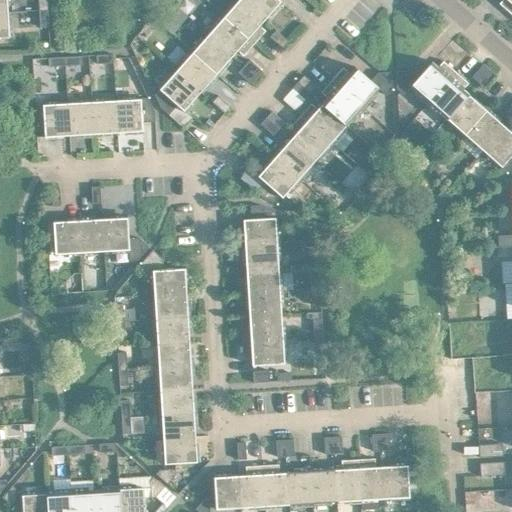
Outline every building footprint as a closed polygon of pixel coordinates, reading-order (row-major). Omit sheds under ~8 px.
[(0,0),(0,10),(9,10),(8,0),(0,0)] [(245,0),(237,0),(225,14),(255,41),(266,28),(260,23),(265,17),(245,0)] [(245,0),(265,17),(280,0),(245,0)] [(511,0),(501,0),(500,1),(511,11),(511,0)] [(49,7),(40,8),(41,25),(50,24),(49,7)] [(9,10),(0,10),(0,35),(10,35),(9,10)] [(225,14),(209,32),(233,53),(238,48),(244,53),(255,41),(225,14)] [(168,17),(163,23),(174,32),(178,26),(168,17)] [(271,34),(283,45),(289,39),(277,28),(271,34)] [(209,32),(193,50),(217,71),(233,53),(209,32)] [(193,50),(177,68),(201,89),(217,71),(193,50)] [(114,60),(114,57),(114,52),(97,53),(98,61),(114,60)] [(83,53),(66,54),(67,63),(83,62),(83,53)] [(67,63),(66,54),(49,55),(50,64),(67,63)] [(250,57),(245,64),(257,75),(263,68),(250,57)] [(411,84),(430,100),(456,70),(444,59),(438,65),(432,59),(418,76),(410,68),(397,69),(398,86),(404,92),(411,84)] [(473,74),(479,80),(490,68),(484,62),(473,74)] [(257,75),(245,64),(239,70),(252,81),(257,75)] [(344,65),(333,77),(363,104),(379,85),(388,93),(393,87),(392,69),(379,70),(372,78),(356,64),(350,70),(344,65)] [(201,89),(177,68),(156,92),(162,105),(170,112),(179,102),(185,108),(201,89)] [(490,68),(479,80),(486,86),(497,73),(490,68)] [(430,100),(447,116),(469,92),(464,87),(469,81),(456,70),(430,100)] [(305,73),(299,79),(312,90),(317,84),(305,73)] [(328,95),(323,101),(347,122),(363,104),(333,77),(322,90),(328,95)] [(312,90),(299,79),(293,86),(306,97),(312,90)] [(447,116),(465,132),(487,108),(469,92),(447,116)] [(213,100),(225,111),(231,104),(219,93),(213,100)] [(149,96),(116,97),(118,130),(144,128),(143,120),(156,119),(155,109),(149,96)] [(116,97),(93,99),(94,131),(118,130),(116,97)] [(93,99),(69,100),(70,133),(94,131),(93,99)] [(70,133),(69,100),(44,102),(46,134),(70,133)] [(312,101),(301,113),(331,140),(347,122),(323,101),(318,106),(312,101)] [(465,132),(483,148),(505,124),(487,108),(465,132)] [(273,109),(267,115),(280,126),(285,120),(273,109)] [(296,131),(291,137),(316,158),(331,140),(301,113),(290,126),(296,131)] [(280,126),(267,115),(261,122),(274,133),(280,126)] [(511,130),(505,124),(483,148),(508,169),(511,167),(511,130)] [(291,137),(275,155),(300,176),(316,158),(291,137)] [(300,176),(275,155),(259,173),(265,179),(256,189),(264,196),(278,200),(300,176)] [(102,201),(101,184),(92,184),(93,201),(102,201)] [(62,203),(61,186),(52,187),(53,204),(62,203)] [(244,217),(245,242),(278,240),(276,207),(262,203),(251,203),(252,216),(244,217)] [(103,216),(105,248),(129,247),(130,258),(138,257),(150,244),(140,236),(129,236),(128,215),(103,216)] [(81,250),(105,248),(103,216),(79,218),(81,250)] [(56,251),(81,250),(79,218),(54,219),(56,251)] [(511,232),(497,233),(498,245),(511,244),(511,232)] [(309,238),(310,255),(319,254),(318,237),(309,238)] [(245,242),(247,266),(279,264),(278,240),(245,242)] [(511,244),(498,245),(498,259),(502,259),(511,258),(511,244)] [(153,268),(155,293),(187,291),(186,266),(164,267),(163,256),(154,247),(142,260),(143,269),(153,268)] [(247,266),(248,290),(281,288),(279,264),(247,266)] [(311,269),(312,286),(321,285),(320,269),(311,269)] [(321,285),(312,286),(313,302),(322,302),(321,285)] [(248,290),(250,314),(282,312),(281,288),(248,290)] [(155,293),(156,316),(189,314),(187,291),(155,293)] [(115,302),(116,319),(125,318),(124,302),(115,302)] [(242,321),(243,338),(283,336),(282,312),(250,314),(250,321),(242,321)] [(156,316),(158,340),(190,338),(189,314),(156,316)] [(314,317),(315,334),(324,333),(323,317),(314,317)] [(125,318),(116,319),(117,335),(126,335),(125,318)] [(324,333),(315,334),(316,350),(325,350),(324,333)] [(283,336),(243,338),(244,355),(252,354),(253,362),(285,361),(283,336)] [(158,340),(159,364),(192,362),(190,338),(158,340)] [(118,350),(119,367),(128,366),(127,350),(118,350)] [(159,364),(161,388),(193,386),(192,362),(159,364)] [(128,366),(119,367),(120,383),(129,383),(128,366)] [(253,369),(254,380),(270,379),(269,368),(253,369)] [(292,370),(278,371),(279,379),(292,378),(292,370)] [(161,388),(162,412),(194,410),(193,386),(161,388)] [(121,398),(122,415),(131,414),(130,398),(121,398)] [(162,412),(164,436),(196,434),(194,410),(162,412)] [(131,414),(122,415),(123,431),(132,431),(131,414)] [(390,431),(381,432),(382,448),(391,448),(390,431)] [(382,448),(381,432),(373,432),(374,449),(382,448)] [(196,434),(164,436),(165,461),(198,459),(196,434)] [(342,434),(333,435),(334,451),(343,451),(342,434)] [(334,451),(333,435),(325,435),(326,452),(334,451)] [(286,454),(285,437),(277,438),(278,455),(286,454)] [(294,437),(285,437),(286,454),(295,454),(294,437)] [(117,449),(117,440),(100,441),(100,450),(117,449)] [(247,457),(246,440),(238,440),(239,457),(247,457)] [(479,443),(480,455),(504,453),(503,441),(479,443)] [(85,442),(69,443),(69,452),(86,451),(85,442)] [(69,452),(69,443),(52,444),(53,453),(69,452)] [(376,456),(359,457),(361,498),(385,496),(383,464),(376,464),(376,456)] [(343,466),(335,467),(337,499),(361,498),(359,457),(342,458),(343,466)] [(505,472),(505,463),(504,460),(480,461),(481,473),(505,472)] [(280,462),(263,463),(265,503),(289,502),(287,470),(280,470),(280,462)] [(408,462),(383,464),(385,496),(410,495),(408,462)] [(247,472),(239,473),(241,505),(265,503),(263,463),(246,464),(247,472)] [(157,471),(168,481),(177,471),(176,467),(160,468),(157,471)] [(335,467),(311,468),(313,500),(337,499),(335,467)] [(311,468),(287,470),(289,502),(313,500),(311,468)] [(241,505),(239,473),(214,474),(216,506),(241,505)] [(156,495),(165,485),(153,475),(150,478),(151,495),(156,495)] [(0,490),(9,480),(5,477),(0,477),(0,490)] [(17,503),(16,487),(13,483),(3,495),(13,504),(17,503)] [(146,511),(144,485),(119,486),(120,511),(146,511)] [(120,511),(119,486),(95,488),(96,511),(120,511)] [(96,511),(95,488),(71,489),(72,511),(96,511)] [(72,511),(71,489),(47,491),(48,511),(72,511)] [(48,511),(47,491),(22,492),(23,511),(48,511)] [(196,506),(202,511),(210,511),(210,496),(205,496),(196,506)]
